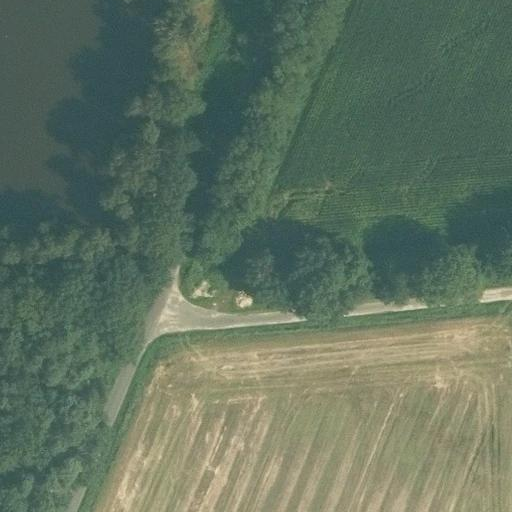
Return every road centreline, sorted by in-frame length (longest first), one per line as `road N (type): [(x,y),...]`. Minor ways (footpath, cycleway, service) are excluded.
road 1 (unclassified): [(154,315),(243,322),(511,295)]
road 2 (unclassified): [(286,0),(154,315)]
road 3 (unclassified): [(154,315),(71,511)]
